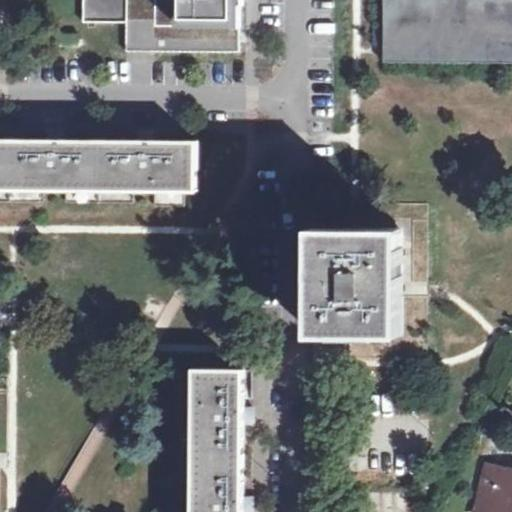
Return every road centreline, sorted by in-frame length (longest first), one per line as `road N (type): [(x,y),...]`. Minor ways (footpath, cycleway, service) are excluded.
road 1 (residential): [(285,511),(294,99)]
road 2 (unclassified): [(0,103),(294,99)]
road 3 (unclassified): [(511,101),(294,99)]
